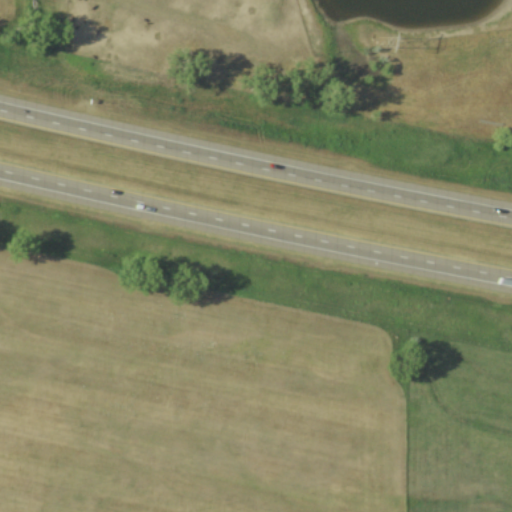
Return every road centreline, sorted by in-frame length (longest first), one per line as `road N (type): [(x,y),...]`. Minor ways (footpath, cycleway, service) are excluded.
road 1 (motorway): [(511,218),(0,110)]
road 2 (motorway): [(0,172),(511,277)]
